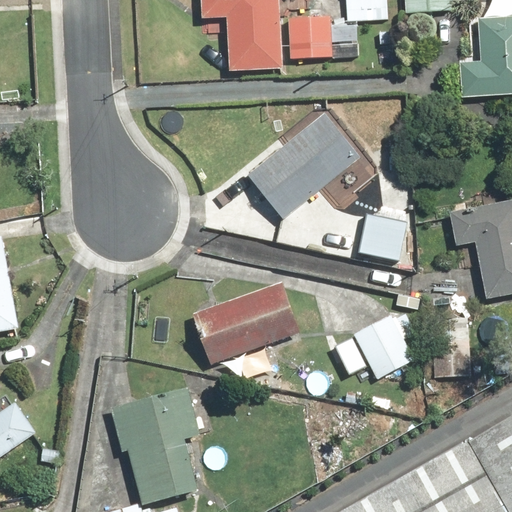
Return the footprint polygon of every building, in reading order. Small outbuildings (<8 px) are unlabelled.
[(290,71),(286,0),(213,0),(215,25),(236,24),(238,73),(290,71)] [(391,0),(351,0),(352,16),(392,14),(391,0)] [(457,0),(411,0),(412,13),(457,11),(457,0)] [(511,15),(487,15),(487,67),(470,67),(470,98),(511,97),(511,15)] [(337,21),(298,22),(299,58),(338,57),(337,21)] [(334,117),(256,173),(287,217),(331,185),(342,201),(376,176),(334,117)] [(511,201),(453,216),(462,254),(480,249),(492,299),(511,293),(511,201)] [(419,226),(380,218),(372,260),(411,268),(419,226)] [(10,241),(0,242),(0,331),(23,328),(10,241)] [(292,284),(199,317),(217,369),(310,335),(292,284)] [(396,314),(358,334),(380,375),(418,355),(396,314)] [(197,390),(117,409),(128,453),(139,450),(153,510),(203,498),(191,444),(209,440),(197,390)] [(0,462),(45,434),(24,401),(0,416),(0,462)] [(511,511),(511,423),(473,444),(509,511),(511,511)] [(509,511),(473,444),(348,511),(509,511)] [(146,511),(143,503),(112,511),(178,511),(177,509),(168,511),(146,511)]
